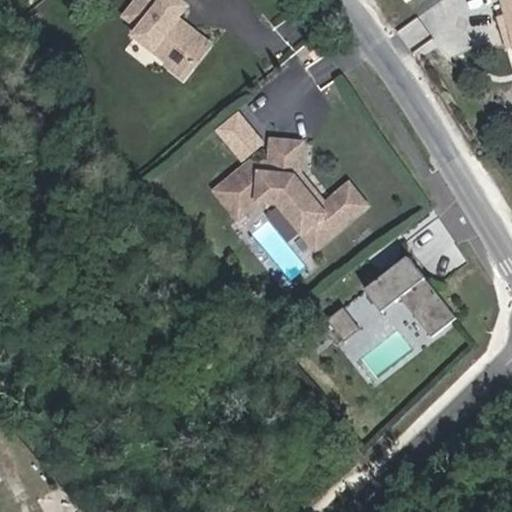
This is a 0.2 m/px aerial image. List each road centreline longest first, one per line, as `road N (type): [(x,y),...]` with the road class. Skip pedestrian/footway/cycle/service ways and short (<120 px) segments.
road 1 (residential): [(332,0),(419,104),(511,259)]
road 2 (unclassified): [(511,357),(354,511)]
